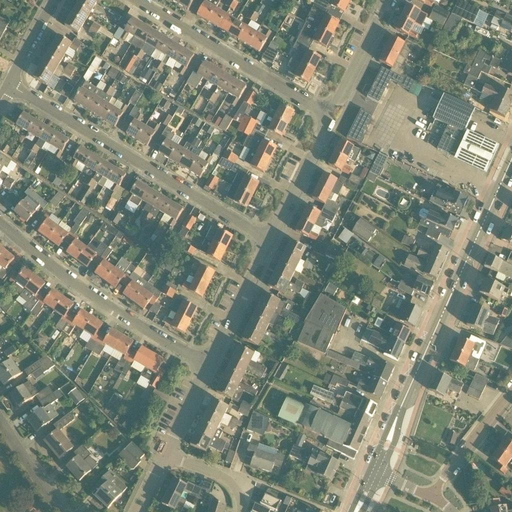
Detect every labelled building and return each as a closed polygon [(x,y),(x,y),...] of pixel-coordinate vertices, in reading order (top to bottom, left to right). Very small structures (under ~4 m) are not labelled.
[(91,13),(97,3),(91,0),(80,0),(78,5),(91,13)] [(194,0),(181,0),(178,5),(188,11),(194,0)] [(216,9),(220,3),(215,0),(207,0),(197,16),(208,23),(216,9)] [(230,9),(234,2),(230,0),(228,0),(225,6),(230,9)] [(344,13),(350,1),(349,0),(316,0),(314,5),(315,5),(329,12),(331,7),(344,13)] [(434,3),(427,0),(414,0),(424,5),(424,4),(431,8),(434,3)] [(475,21),(480,11),(458,1),(452,15),(462,19),(473,25),(475,21)] [(235,12),(239,5),(234,2),(230,9),(235,12)] [(85,23),(91,13),(78,5),(72,15),(85,23)] [(261,5),(256,13),(260,16),(265,7),(261,5)] [(314,5),(309,16),(316,20),(313,26),(316,28),(320,30),(332,36),(339,24),(326,17),(329,12),(314,5)] [(421,28),(425,21),(427,16),(420,12),(408,6),(401,18),(414,24),(421,28)] [(446,20),(449,14),(435,7),(432,13),(446,20)] [(218,29),(226,16),(216,9),(208,23),(218,29)] [(480,11),(475,21),(484,25),(488,15),(480,11)] [(255,14),(251,12),(246,19),(250,21),(255,14)] [(511,18),(506,16),(497,12),(494,18),(511,26),(511,18)] [(443,26),(446,20),(432,13),(429,20),(443,26)] [(122,18),(114,14),(108,24),(115,28),(119,22),(122,18)] [(254,24),(259,17),(255,14),(250,21),(254,24)] [(77,34),(85,23),(72,15),(65,27),(77,34)] [(453,40),(462,19),(452,15),(442,35),(453,40)] [(236,22),(226,16),(218,29),(228,35),(236,22)] [(418,35),(411,31),(414,25),(421,29),(401,18),(395,30),(408,37),(415,40),(418,35)] [(511,26),(494,18),(491,24),(511,33),(511,26)] [(0,40),(9,24),(0,19),(0,40)] [(132,19),(121,39),(125,42),(129,35),(135,38),(143,26),(132,19)] [(246,28),(236,22),(228,35),(238,41),(246,28)] [(114,37),(94,24),(92,29),(98,33),(99,33),(111,41),(114,37)] [(137,49),(133,56),(137,59),(153,32),(143,26),(135,38),(140,41),(136,49),(137,49)] [(249,47),(257,34),(246,28),(238,41),(249,47)] [(96,38),(98,33),(92,29),(89,33),(96,38)] [(300,36),(297,41),(311,47),(313,42),(326,49),(332,36),(320,30),(316,36),(307,32),(303,29),(300,36)] [(259,54),(271,33),(267,31),(263,38),(257,34),(249,47),(259,54)] [(137,59),(132,67),(136,69),(141,61),(145,54),(151,58),(155,51),(156,51),(163,38),(153,32),(137,59)] [(52,47),(65,55),(69,49),(76,53),(79,48),(59,37),(52,47)] [(158,71),(174,44),(163,38),(156,51),(155,51),(151,58),(158,62),(153,69),(158,71)] [(314,71),(319,62),(321,59),(308,53),(311,47),(293,38),(291,38),(290,41),(296,44),(293,49),(299,52),(294,62),(302,65),(314,71)] [(391,38),(385,50),(405,60),(409,53),(410,54),(412,49),(415,50),(417,47),(414,45),(406,41),(404,44),(391,38)] [(170,59),(176,63),(184,51),(174,44),(158,71),(161,73),(170,59)] [(59,66),(65,55),(52,47),(46,58),(59,66)] [(272,65),(277,56),(278,54),(267,48),(262,60),(272,65)] [(495,59),(494,59),(501,62),(502,60),(511,64),(511,55),(499,49),(495,59)] [(384,53),(379,62),(391,69),(390,72),(401,77),(401,76),(402,75),(405,69),(403,68),(402,67),(405,60),(385,50),(384,53)] [(182,77),(194,57),(184,51),(176,63),(183,67),(178,74),(182,77)] [(478,55),(472,69),(481,73),(482,73),(485,67),(481,65),(484,60),(491,63),(491,64),(489,67),(491,68),(492,68),(497,71),(498,68),(509,73),(509,74),(511,75),(511,64),(502,60),(501,62),(494,59),(495,59),(480,52),(478,55)] [(124,71),(128,74),(128,73),(132,67),(137,59),(133,56),(124,71)] [(53,76),(59,66),(46,58),(40,68),(53,76)] [(97,70),(99,66),(102,62),(96,58),(83,79),(87,83),(93,74),(94,75),(97,70)] [(308,84),(314,71),(302,65),(294,62),(291,60),(287,67),(291,69),(288,73),(296,77),(295,77),(308,84)] [(99,66),(97,70),(99,71),(101,67),(107,71),(110,67),(102,62),(99,66)] [(197,90),(203,79),(208,82),(215,69),(205,63),(197,75),(194,73),(187,84),(197,90)] [(73,74),(76,69),(69,65),(66,70),(73,74)] [(481,73),(472,69),(467,66),(463,74),(478,80),(481,73)] [(47,86),(53,76),(40,68),(33,79),(47,86)] [(115,81),(119,73),(112,68),(107,76),(115,81)] [(379,103),(390,81),(397,84),(397,85),(410,91),(415,82),(402,75),(401,77),(390,72),(382,68),(367,98),(368,98),(379,103)] [(218,88),(226,76),(215,69),(208,82),(218,88)] [(71,78),(73,74),(66,70),(64,75),(71,78)] [(150,76),(144,72),(140,78),(147,82),(150,76)] [(123,85),(127,79),(127,78),(120,73),(116,81),(123,85)] [(228,94),(236,82),(226,76),(218,88),(228,94)] [(246,88),(236,82),(228,94),(235,98),(231,105),(235,108),(246,88)] [(85,109),(97,89),(91,86),(86,83),(74,103),(85,109)] [(157,83),(153,90),(159,93),(162,86),(157,83)] [(473,90),(473,91),(510,108),(511,102),(511,94),(500,89),(499,93),(476,83),(473,90)] [(68,99),(74,89),(66,84),(62,90),(63,91),(62,92),(60,95),(68,99)] [(97,89),(85,109),(87,111),(95,116),(111,89),(107,86),(106,86),(103,93),(102,92),(97,89)] [(117,102),(113,99),(111,98),(115,91),(111,89),(95,116),(105,122),(113,108),(117,102)] [(505,119),(510,108),(473,91),(472,91),(470,96),(493,106),(490,112),(505,119)] [(135,107),(142,96),(136,92),(129,104),(135,107)] [(250,107),(256,97),(250,92),(243,102),(250,107)] [(154,105),(159,100),(153,93),(148,98),(154,105)] [(210,102),(214,95),(209,93),(205,100),(210,102)] [(214,105),(219,98),(214,95),(210,102),(214,105)] [(464,133),(471,119),(475,110),(464,105),(444,95),(433,119),(441,123),(448,126),(441,141),(437,150),(450,155),(451,153),(457,155),(467,134),(464,133)] [(185,101),(179,98),(176,103),(182,106),(185,101)] [(166,112),(171,105),(164,100),(160,107),(166,112)] [(271,108),(270,110),(277,114),(275,119),(288,125),(293,115),(294,113),(273,103),(271,108)] [(115,128),(128,108),(124,105),(120,112),(113,108),(105,122),(115,128)] [(134,120),(140,111),(135,108),(130,117),(134,120)] [(176,113),(180,116),(181,117),(184,112),(184,111),(179,108),(176,113)] [(237,114),(233,121),(240,124),(253,131),(254,130),(256,125),(257,123),(256,122),(244,116),(244,117),(243,117),(242,117),(237,114)] [(28,133),(35,121),(23,115),(16,126),(28,133)] [(138,124),(143,117),(138,115),(126,135),(137,141),(145,128),(138,124)] [(167,128),(172,119),(166,115),(160,124),(167,128)] [(262,125),(261,128),(269,132),(281,138),(288,125),(275,119),(267,115),(262,125)] [(232,121),(233,120),(226,117),(222,123),(219,129),(225,133),(232,121)] [(199,129),(202,123),(195,118),(193,121),(191,124),(199,129)] [(211,124),(219,129),(222,123),(214,119),(211,124)] [(39,140),(46,128),(35,121),(28,133),(39,140)] [(251,139),(255,132),(253,131),(240,124),(236,131),(251,139)] [(148,147),(160,127),(156,125),(152,132),(145,128),(137,141),(148,147)] [(31,153),(23,166),(29,169),(32,164),(37,156),(40,150),(41,151),(46,144),(51,147),(58,135),(54,133),(46,128),(39,140),(35,147),(31,153)] [(162,149),(159,154),(169,160),(177,147),(171,143),(175,136),(171,134),(172,132),(167,128),(156,146),(162,149)] [(350,132),(346,139),(361,146),(364,139),(350,132)] [(436,146),(438,143),(435,142),(437,137),(428,134),(425,141),(436,146)] [(58,135),(51,147),(58,151),(54,158),(55,158),(58,160),(69,142),(67,141),(58,135)] [(180,167),(196,139),(192,137),(188,144),(187,143),(183,150),(177,147),(169,160),(180,167)] [(270,161),(276,149),(264,142),(256,139),(250,151),(270,161)] [(196,140),(180,167),(187,171),(190,173),(198,159),(193,156),(197,150),(196,149),(200,142),(196,140)] [(355,163),(358,157),(361,152),(353,148),(354,148),(341,141),(335,153),(355,163)] [(31,153),(35,147),(30,144),(26,150),(31,153)] [(6,155),(10,149),(5,145),(1,152),(6,155)] [(219,158),(224,150),(218,146),(213,155),(219,158)] [(80,149),(70,167),(81,174),(85,167),(92,156),(80,149)] [(245,162),(244,163),(251,166),(251,167),(264,173),(270,161),(250,151),(245,162)] [(235,165),(238,159),(225,152),(222,159),(234,165),(235,165)] [(198,159),(190,173),(200,179),(206,170),(207,169),(209,165),(213,159),(211,158),(209,157),(208,157),(202,153),(198,159)] [(349,175),(351,171),(344,167),(347,160),(355,163),(335,153),(328,166),(342,172),(349,175)] [(373,161),(375,156),(370,153),(367,158),(373,161)] [(8,177),(1,173),(4,167),(7,169),(11,162),(0,156),(0,179),(5,182),(12,186),(15,182),(8,178),(8,177)] [(96,174),(103,163),(92,156),(85,167),(96,174)] [(88,187),(78,202),(84,205),(96,185),(97,184),(99,185),(103,178),(108,181),(115,169),(103,163),(96,174),(97,174),(93,181),(91,180),(88,187)] [(234,165),(230,171),(238,175),(232,186),(252,196),(258,184),(246,178),(245,178),(245,179),(243,178),(246,171),(235,165),(234,165)] [(373,165),(369,173),(377,177),(379,178),(383,170),(373,165)] [(115,169),(108,181),(114,185),(110,191),(113,193),(115,194),(120,187),(126,176),(115,169)] [(360,187),(368,171),(364,169),(359,179),(351,175),(348,181),(360,187)] [(374,184),(377,178),(369,173),(366,180),(374,184)] [(324,174),(318,186),(335,195),(338,197),(342,189),(344,186),(357,193),(360,187),(348,181),(340,177),(338,181),(337,181),(324,174)] [(213,191),(218,182),(219,180),(211,176),(205,186),(213,191)] [(58,188),(62,182),(56,179),(53,184),(58,188)] [(32,194),(42,183),(37,180),(33,184),(28,190),(32,194)] [(10,191),(12,186),(5,182),(3,187),(10,191)] [(138,208),(142,201),(149,190),(137,183),(127,201),(128,202),(138,208)] [(246,209),(252,196),(232,186),(226,198),(246,209)] [(327,206),(325,211),(336,216),(339,209),(333,206),(335,203),(331,202),(335,195),(318,186),(312,199),(327,206)] [(436,188),(429,202),(456,216),(459,210),(462,212),(468,200),(453,193),(452,195),(436,188)] [(145,222),(160,197),(149,190),(142,201),(147,205),(143,212),(144,212),(140,218),(145,222)] [(0,194),(0,208),(6,214),(13,206),(0,194)] [(56,209),(65,198),(59,194),(50,203),(56,209)] [(150,224),(154,219),(155,219),(159,212),(165,215),(172,204),(160,197),(145,222),(150,224)] [(26,224),(40,208),(29,198),(24,203),(15,213),(26,224)] [(106,208),(105,209),(110,213),(111,211),(117,201),(112,198),(106,208)] [(172,204),(165,215),(171,219),(167,226),(168,226),(172,229),(182,212),(183,211),(181,209),(172,204)] [(335,217),(336,216),(325,211),(323,215),(308,207),(302,220),(315,226),(322,230),(326,221),(332,223),(335,217)] [(419,223),(418,225),(428,230),(440,235),(443,229),(453,233),(455,228),(458,228),(459,225),(457,223),(458,222),(436,212),(435,215),(434,214),(429,212),(429,213),(424,210),(420,211),(419,215),(420,217),(421,218),(419,223)] [(117,226),(122,218),(115,213),(110,222),(117,226)] [(80,214),(73,224),(75,225),(79,228),(86,218),(80,214)] [(49,241),(58,228),(48,221),(50,219),(46,216),(40,224),(44,227),(39,234),(49,241)] [(92,225),(94,219),(88,216),(86,223),(92,225)] [(189,231),(196,221),(189,217),(183,227),(189,231)] [(311,233),(315,226),(302,220),(295,232),(309,238),(316,241),(319,236),(311,233)] [(372,236),(376,231),(361,220),(357,226),(372,236)] [(74,236),(79,228),(75,225),(68,236),(58,228),(49,241),(59,248),(64,241),(68,245),(74,236)] [(132,238),(137,231),(128,226),(124,232),(132,238)] [(368,243),(372,236),(357,226),(352,233),(368,243)] [(116,237),(116,236),(119,233),(110,228),(108,231),(116,237)] [(212,228),(209,234),(217,237),(213,244),(226,250),(232,238),(212,228)] [(184,238),(188,232),(182,229),(179,235),(184,238)] [(511,230),(507,229),(501,241),(511,246),(511,230)] [(428,230),(425,236),(437,242),(440,235),(428,230)] [(169,244),(174,236),(167,232),(162,240),(169,244)] [(145,246),(150,238),(142,233),(138,241),(145,246)] [(77,262),(86,249),(76,242),(78,240),(74,236),(68,245),(72,247),(67,254),(77,262)] [(134,243),(126,237),(123,242),(132,247),(134,243)] [(412,249),(415,242),(405,237),(401,244),(412,249)] [(226,250),(206,240),(200,252),(208,256),(207,257),(220,263),(226,250)] [(300,261),(306,249),(291,242),(285,253),(300,261)] [(326,253),(329,247),(318,242),(315,248),(326,253)] [(96,265),(108,249),(103,245),(102,244),(94,255),(86,249),(77,262),(87,269),(92,262),(96,265)] [(193,256),(196,250),(186,246),(183,252),(193,256)] [(420,249),(417,256),(423,259),(424,260),(428,261),(429,259),(443,265),(449,252),(435,246),(431,254),(420,249)] [(337,259),(326,254),(326,253),(315,248),(313,252),(324,258),(324,257),(336,262),(337,259)] [(100,268),(95,275),(105,283),(115,270),(114,270),(105,263),(104,262),(112,252),(108,249),(96,265),(100,268)] [(373,264),(377,258),(369,251),(364,257),(373,264)] [(5,252),(0,257),(0,279),(2,281),(6,277),(12,270),(9,267),(14,260),(5,252)] [(313,267),(305,264),(300,261),(285,253),(280,264),(295,272),(300,275),(303,268),(311,271),(313,267)] [(408,256),(406,261),(424,269),(426,266),(440,273),(443,265),(429,259),(428,261),(424,260),(423,259),(422,262),(408,256)] [(486,262),(484,267),(495,273),(511,280),(511,267),(489,257),(488,259),(486,262)] [(313,267),(315,263),(308,259),(305,264),(313,267)] [(440,273),(426,267),(424,269),(406,261),(404,266),(436,281),(440,273)] [(115,270),(105,283),(115,290),(121,283),(122,284),(125,286),(134,274),(137,270),(130,265),(127,269),(119,263),(115,270)] [(194,264),(191,270),(199,274),(196,280),(208,286),(211,281),(214,274),(206,269),(202,267),(202,268),(195,264),(194,264)] [(289,283),(295,272),(280,264),(274,276),(289,283)] [(16,273),(10,282),(14,285),(11,288),(21,296),(25,291),(25,290),(35,277),(25,270),(20,276),(16,273)] [(148,284),(134,274),(125,286),(129,289),(123,296),(134,304),(148,284)] [(295,286),(289,283),(274,276),(268,287),(284,295),(287,288),(300,295),(302,289),(295,286)] [(25,308),(31,313),(44,295),(40,292),(45,285),(35,277),(25,290),(25,291),(21,296),(19,298),(28,304),(25,308)] [(401,281),(397,289),(410,296),(412,297),(414,291),(429,298),(434,285),(419,278),(416,286),(413,284),(412,287),(401,281)] [(202,298),(208,286),(196,280),(193,286),(185,282),(183,288),(190,291),(189,292),(202,298)] [(485,281),(479,295),(498,303),(502,294),(510,297),(511,293),(511,288),(509,287),(508,291),(485,281)] [(162,294),(148,284),(134,304),(144,311),(149,304),(153,307),(155,304),(159,299),(162,294)] [(333,297),(338,289),(330,285),(325,293),(333,297)] [(173,299),(176,292),(165,287),(162,294),(173,299)] [(54,312),(63,299),(53,292),(48,298),(44,295),(31,313),(37,318),(43,310),(41,309),(43,307),(42,307),(44,305),(54,312)] [(309,312),(316,297),(309,293),(302,308),(309,312)] [(287,320),(298,325),(301,319),(290,314),(283,311),(286,305),(265,295),(259,306),(278,315),(278,316),(287,320)] [(325,356),(327,351),(334,336),(346,311),(321,296),(305,324),(306,324),(298,344),(325,356)] [(378,311),(384,299),(376,296),(374,302),(371,307),(378,311)] [(62,332),(73,316),(68,313),(74,306),(63,299),(54,312),(63,318),(56,328),(62,332)] [(190,322),(196,309),(184,303),(177,300),(171,311),(178,315),(190,322)] [(6,314),(11,307),(6,302),(0,308),(6,314)] [(422,312),(400,302),(398,306),(396,310),(391,308),(387,316),(415,328),(422,312)] [(157,315),(161,307),(155,304),(153,307),(149,312),(157,315)] [(278,316),(278,315),(259,306),(254,317),(269,324),(273,326),(278,316)] [(383,314),(378,311),(371,307),(368,306),(366,310),(375,315),(375,313),(382,317),(383,314)] [(488,318),(490,313),(474,307),(466,326),(493,337),(499,322),(488,318)] [(501,308),(499,313),(498,316),(505,319),(508,311),(501,308)] [(83,332),(92,319),(82,312),(77,319),(73,316),(62,332),(69,337),(76,327),(83,332)] [(184,334),(190,322),(178,315),(175,322),(167,318),(164,324),(171,328),(184,334)] [(282,340),(266,332),(269,324),(254,317),(248,328),(263,336),(269,339),(276,342),(280,344),(282,340)] [(391,339),(405,346),(410,333),(397,327),(398,324),(385,318),(379,329),(392,337),(391,339)] [(92,353),(102,335),(98,333),(103,326),(92,319),(83,332),(92,338),(85,349),(92,353)] [(293,337),(300,326),(294,323),(293,324),(292,323),(290,327),(292,328),(290,332),(286,330),(285,333),(293,337)] [(244,337),(242,340),(255,346),(258,348),(261,341),(263,336),(248,328),(248,329),(244,337)] [(397,362),(405,346),(391,339),(390,341),(367,330),(361,342),(385,353),(384,356),(397,362)] [(99,357),(106,346),(115,351),(123,337),(112,331),(107,338),(102,335),(92,353),(99,357)] [(511,333),(500,346),(511,350),(511,333)] [(38,336),(34,341),(40,345),(42,342),(44,339),(41,338),(38,336)] [(123,356),(114,371),(116,372),(121,374),(122,373),(133,354),(132,353),(129,351),(130,349),(133,343),(125,338),(123,337),(115,351),(123,356)] [(472,337),(469,343),(460,339),(455,351),(477,360),(479,361),(484,350),(487,344),(472,337)] [(269,339),(267,343),(274,347),(276,342),(269,339)] [(497,352),(499,346),(490,343),(487,348),(497,352)] [(266,369),(251,362),(254,355),(239,347),(233,359),(264,374),(266,369)] [(7,359),(16,353),(13,348),(4,353),(7,359)] [(133,354),(122,373),(127,376),(134,362),(145,369),(153,355),(142,349),(138,356),(133,354)] [(351,361),(327,351),(325,356),(358,371),(360,365),(366,368),(367,366),(374,370),(373,373),(376,375),(374,378),(387,384),(394,368),(381,362),(380,365),(370,360),(354,353),(351,361)] [(455,351),(450,362),(465,369),(474,373),(479,361),(477,360),(455,351)] [(159,369),(164,361),(153,355),(142,375),(140,377),(151,383),(149,386),(156,390),(166,372),(159,369)] [(44,374),(55,367),(46,357),(25,372),(29,378),(41,370),(44,374)] [(243,377),(246,371),(262,379),(264,374),(233,359),(228,370),(243,377)] [(21,375),(12,362),(0,369),(0,380),(4,386),(21,375)] [(337,371),(344,374),(347,366),(339,364),(337,371)] [(258,393),(240,384),(243,377),(228,370),(222,381),(238,389),(244,392),(256,398),(258,393)] [(277,373),(275,378),(282,381),(285,376),(277,373)] [(380,400),(387,384),(374,378),(364,374),(358,388),(368,392),(367,395),(380,400)] [(459,395),(463,386),(459,384),(436,374),(429,391),(444,398),(447,389),(459,395)] [(473,381),(472,382),(485,388),(488,381),(476,375),(473,381)] [(337,384),(347,389),(349,383),(334,376),(330,385),(335,388),(337,384)] [(222,381),(216,393),(232,401),(238,389),(222,381)] [(485,388),(472,382),(466,395),(479,401),(485,388)] [(36,398),(40,404),(53,394),(48,387),(38,395),(34,390),(33,390),(29,384),(23,388),(23,387),(11,396),(11,397),(9,399),(12,403),(15,403),(19,408),(35,397),(36,398)] [(333,406),(337,397),(334,396),(314,387),(310,396),(333,406)] [(82,397),(78,392),(76,390),(68,396),(76,407),(84,401),(82,397)] [(58,391),(53,394),(57,400),(62,397),(58,391)] [(363,400),(358,398),(346,393),(343,399),(355,405),(354,407),(359,409),(357,414),(372,420),(377,407),(363,400)] [(53,394),(40,404),(43,409),(44,410),(50,406),(58,401),(53,394)] [(116,408),(121,400),(114,396),(109,403),(116,408)] [(337,416),(323,409),(321,413),(306,406),(288,398),(278,418),(329,441),(326,448),(345,456),(354,460),(357,453),(368,428),(372,420),(357,414),(359,409),(354,407),(355,405),(343,399),(343,400),(337,397),(333,406),(356,417),(353,422),(338,415),(337,416)] [(213,400),(207,412),(222,419),(225,415),(228,408),(215,401),(213,400)] [(249,414),(252,407),(244,402),(240,409),(249,414)] [(50,406),(44,410),(43,409),(28,420),(37,433),(59,417),(50,406)] [(217,431),(220,424),(222,419),(207,412),(201,423),(217,431)] [(264,437),(269,420),(253,413),(247,431),(264,437)] [(59,433),(75,420),(70,414),(54,426),(58,432),(59,433)] [(125,430),(130,424),(123,418),(118,424),(125,430)] [(231,418),(229,423),(235,425),(239,428),(241,423),(237,421),(231,418)] [(200,426),(196,434),(224,448),(226,444),(219,440),(214,438),(217,431),(201,423),(200,426)] [(72,450),(65,441),(59,433),(58,432),(45,443),(60,460),(72,450)] [(454,445),(457,435),(450,433),(447,443),(454,445)] [(196,434),(190,446),(202,452),(206,454),(209,447),(221,453),(224,448),(196,434)] [(124,452),(132,444),(128,439),(120,447),(124,452)] [(511,459),(511,443),(506,439),(499,450),(511,459)] [(297,440),(294,446),(301,449),(304,443),(297,440)] [(132,444),(124,452),(117,458),(130,471),(134,471),(135,470),(136,469),(138,466),(136,464),(144,456),(132,444)] [(275,457),(257,450),(258,448),(250,445),(246,457),(253,459),(251,467),(271,474),(273,467),(280,469),(284,458),(276,455),(275,457)] [(78,458),(67,468),(67,469),(75,477),(79,482),(80,482),(89,474),(91,472),(96,468),(88,460),(90,458),(92,456),(83,446),(74,454),(78,458)] [(504,469),(507,465),(511,459),(499,450),(491,460),(499,465),(496,469),(504,475),(507,471),(504,469)] [(232,465),(236,454),(229,451),(226,462),(232,465)] [(340,464),(318,454),(317,456),(308,452),(305,457),(316,462),(316,461),(322,464),(330,467),(329,469),(336,472),(340,464)] [(303,461),(302,463),(307,465),(308,466),(319,471),(317,476),(320,477),(328,481),(331,482),(332,480),(334,476),(336,472),(329,469),(330,467),(322,464),(316,461),(316,462),(305,457),(303,461)] [(108,510),(126,491),(115,481),(117,479),(110,472),(97,486),(102,490),(95,498),(108,510)] [(197,499),(202,489),(188,483),(187,486),(174,480),(168,492),(181,499),(184,493),(197,499)] [(224,511),(226,506),(213,502),(214,498),(206,496),(208,492),(202,489),(197,499),(202,501),(200,505),(211,509),(209,511),(224,511)] [(181,499),(168,492),(162,505),(175,511),(181,511),(183,509),(189,511),(191,511),(194,507),(186,503),(187,502),(181,499)] [(273,511),(274,511),(275,511),(279,511),(283,504),(267,496),(262,506),(263,506),(262,508),(257,506),(254,511),(273,511)]
